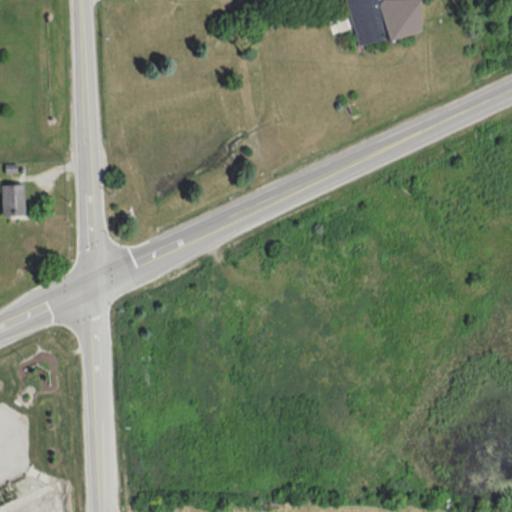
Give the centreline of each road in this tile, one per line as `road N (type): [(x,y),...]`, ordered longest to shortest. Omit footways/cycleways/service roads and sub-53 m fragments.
road 1 (secondary): [(196,238),(511,90)]
road 2 (tertiary): [(101,283),(88,0)]
road 3 (residential): [(110,511),(101,283)]
